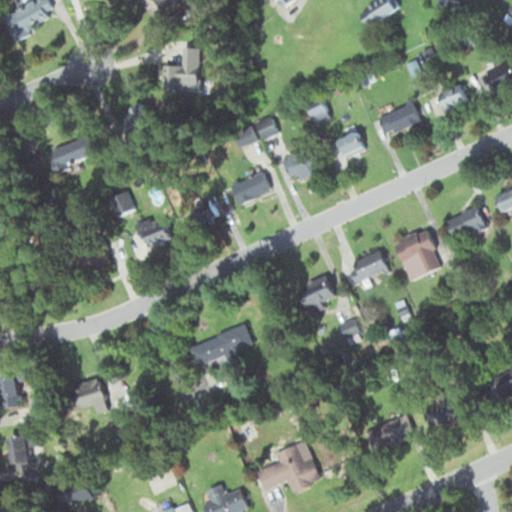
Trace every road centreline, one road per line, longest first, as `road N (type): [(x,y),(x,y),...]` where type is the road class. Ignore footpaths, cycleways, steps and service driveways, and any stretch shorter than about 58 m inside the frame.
road 1 (residential): [(0,338),(87,326),(511,128)]
road 2 (residential): [(392,511),(511,458)]
